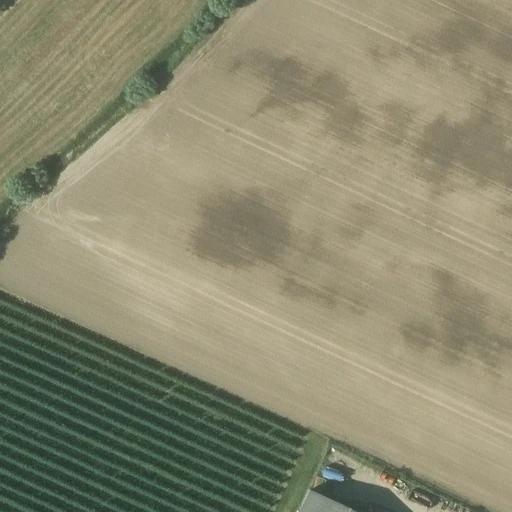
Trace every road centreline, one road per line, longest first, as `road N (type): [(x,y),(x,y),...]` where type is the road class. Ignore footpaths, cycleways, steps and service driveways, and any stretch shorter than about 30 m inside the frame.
road 1 (unknown): [(449,247),(195,137),(103,167),(75,187),(60,222),(89,244),(393,366)]
road 2 (unknown): [(511,96),(377,404),(511,462)]
road 3 (unknown): [(471,0),(379,217)]
road 4 (unknown): [(195,137),(317,73),(359,0)]
